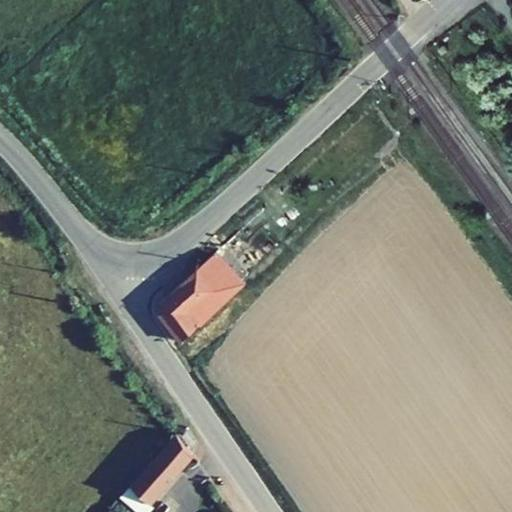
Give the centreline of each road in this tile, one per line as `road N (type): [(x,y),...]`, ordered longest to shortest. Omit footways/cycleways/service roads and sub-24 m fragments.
road 1 (tertiary): [(118,255),(182,240),(444,0)]
road 2 (residential): [(269,511),(137,318),(118,255)]
road 3 (tertiary): [(118,255),(81,235),(0,136)]
